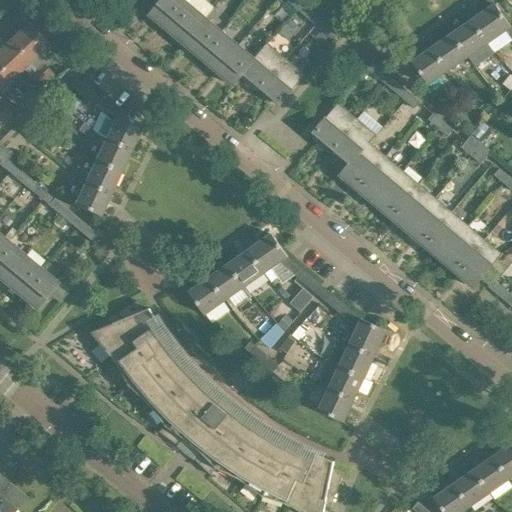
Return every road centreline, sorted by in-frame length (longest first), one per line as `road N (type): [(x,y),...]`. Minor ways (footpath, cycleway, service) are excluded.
road 1 (residential): [(511,385),(65,0)]
road 2 (residential): [(160,511),(0,378)]
